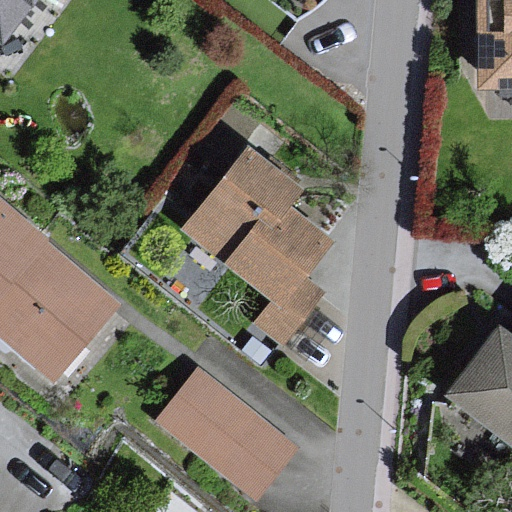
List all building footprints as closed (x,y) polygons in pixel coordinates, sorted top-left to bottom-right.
[(0,0),(0,36),(0,37),(29,0),(0,0)] [(273,0),(296,17),(320,0),(273,0)] [(511,0),(476,0),(477,81),(511,80),(511,0)] [(297,186),(246,147),(186,227),(278,296),(260,319),(282,336),(318,288),(298,273),(326,236),(284,204),(297,186)] [(0,327),(52,373),(114,302),(50,246),(0,202),(0,327)] [(511,439),(511,334),(499,325),(448,391),(511,439)] [(291,444),(198,371),(162,417),(256,489),(291,444)]
